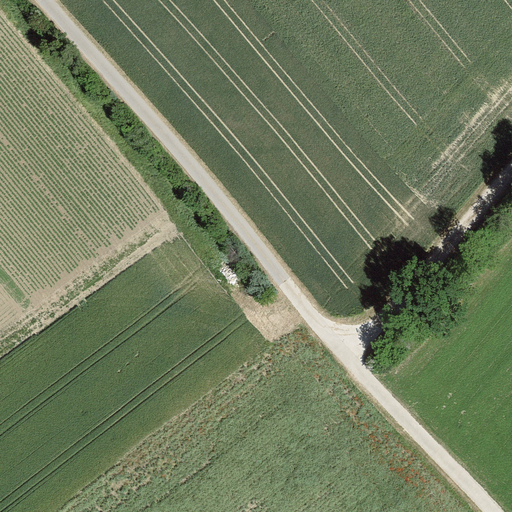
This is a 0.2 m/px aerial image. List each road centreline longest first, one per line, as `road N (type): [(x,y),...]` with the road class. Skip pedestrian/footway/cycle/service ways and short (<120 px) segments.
road 1 (track): [(45,0),(348,360),(493,511)]
road 2 (track): [(511,172),(348,360)]
